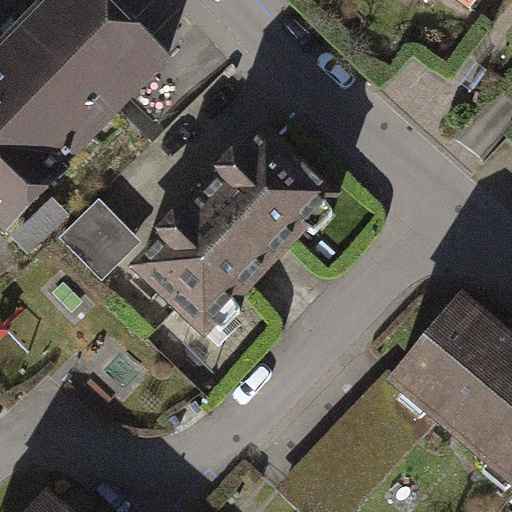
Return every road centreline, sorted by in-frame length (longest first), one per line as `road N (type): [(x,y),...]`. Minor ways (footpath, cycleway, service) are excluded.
road 1 (residential): [(450,208),(226,447),(138,464),(39,433),(0,456)]
road 2 (residential): [(243,0),(450,208)]
